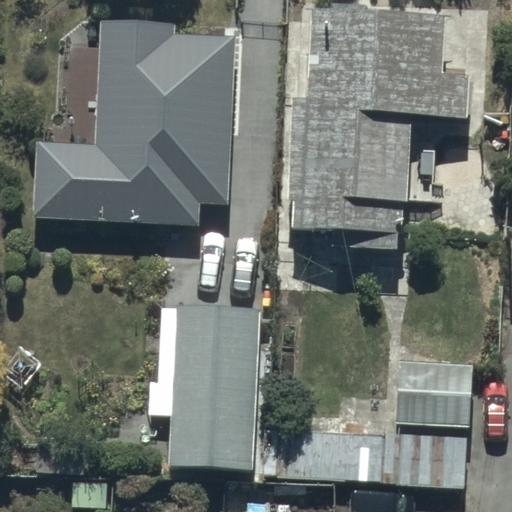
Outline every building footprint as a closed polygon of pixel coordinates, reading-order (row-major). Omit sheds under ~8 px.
[(317,95),(298,92),(296,230),(334,230),(334,246),(403,248),(403,229),(411,230),(412,203),(415,203),(417,114),(473,115),(474,68),(450,67),(451,7),(319,5),(317,95)] [(177,24),(104,22),(100,142),(43,140),(41,215),(204,220),(205,200),(234,201),(239,35),(177,34),(177,24)] [(264,303),(176,300),(171,465),(258,468),(264,303)] [(403,359),(402,421),(475,423),(477,361),(403,359)] [(469,432),(278,425),(276,479),(467,487),(469,432)]
